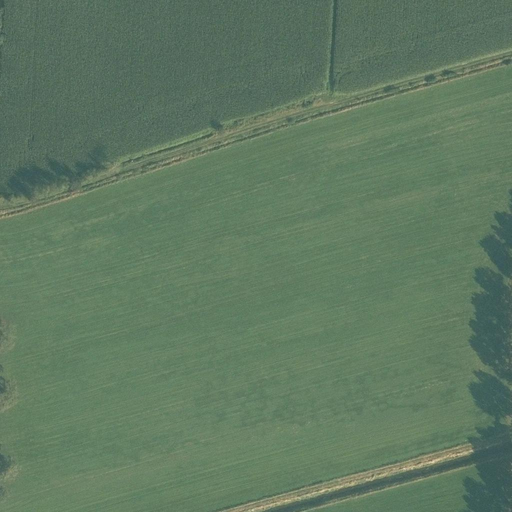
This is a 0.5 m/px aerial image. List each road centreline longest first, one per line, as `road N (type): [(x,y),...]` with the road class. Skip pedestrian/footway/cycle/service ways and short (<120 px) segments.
road 1 (track): [(511,52),(0,206)]
road 2 (track): [(235,511),(511,437)]
